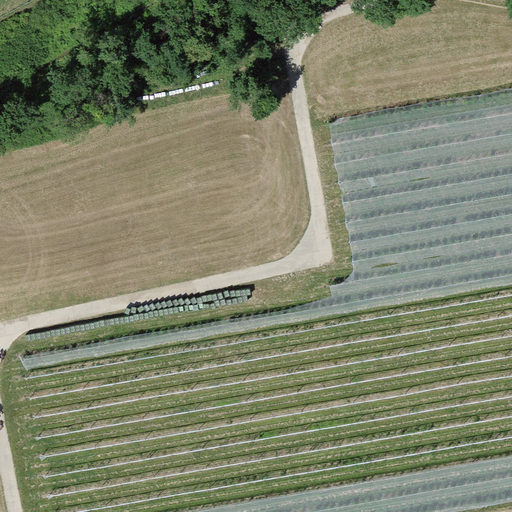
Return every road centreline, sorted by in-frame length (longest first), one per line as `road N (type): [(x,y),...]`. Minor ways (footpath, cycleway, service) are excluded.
road 1 (track): [(0,335),(302,262),(320,248),(290,40),(382,0)]
road 2 (track): [(0,138),(290,40)]
